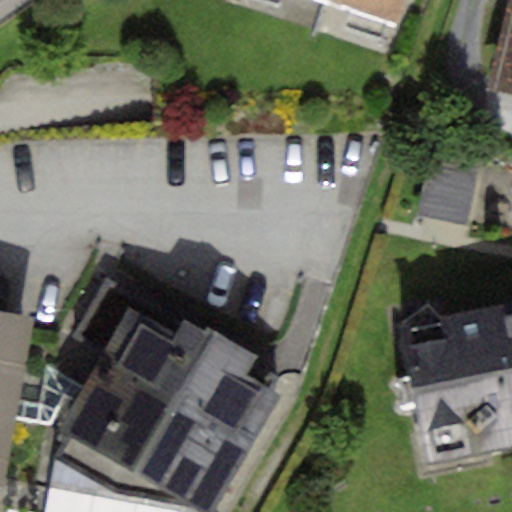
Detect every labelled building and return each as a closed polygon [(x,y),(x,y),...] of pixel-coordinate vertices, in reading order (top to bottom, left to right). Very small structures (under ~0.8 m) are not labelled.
[(289,0),(407,37),(418,0),(289,0)] [(511,41),(496,113),(511,116),(511,41)] [(150,299),(63,442),(178,511),(224,511),(299,389),(150,299)] [(0,486),(1,487),(30,318),(0,312),(0,486)] [(511,330),(412,356),(434,479),(511,461),(511,330)]
